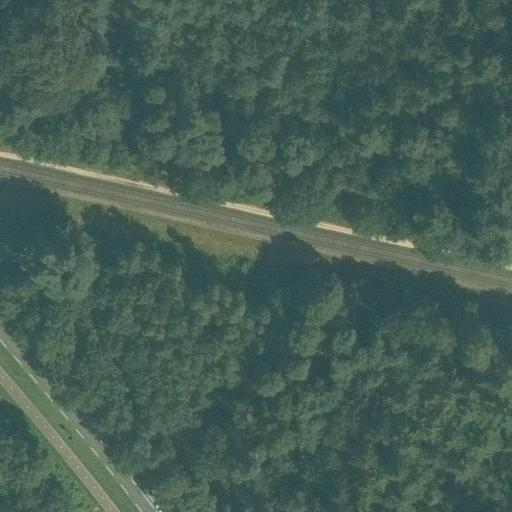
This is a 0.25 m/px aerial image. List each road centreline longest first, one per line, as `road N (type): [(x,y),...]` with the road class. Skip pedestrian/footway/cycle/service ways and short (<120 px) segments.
road 1 (track): [(0,122),(441,221),(511,139)]
road 2 (primary): [(149,511),(0,319)]
